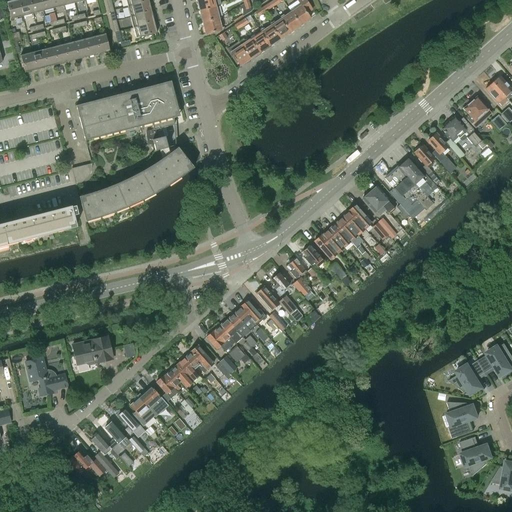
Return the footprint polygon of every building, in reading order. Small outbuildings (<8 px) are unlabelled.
[(11,19),(22,17),(17,0),(14,0),(6,2),(11,19)] [(17,0),(22,17),(32,14),(28,0),(17,0)] [(28,0),(32,14),(43,11),(39,0),(28,0)] [(39,0),(43,11),(53,9),(51,0),(39,0)] [(51,0),(53,9),(64,6),(62,0),(51,0)] [(196,0),(198,4),(197,4),(199,10),(199,9),(199,10),(215,6),(221,5),(219,0),(196,0)] [(287,7),(290,12),(299,26),(304,22),(306,22),(308,21),(308,20),(310,19),(306,13),(312,10),(305,0),(296,0),(300,6),(296,8),(293,3),(287,7)] [(148,1),(127,7),(130,17),(151,12),(148,1)] [(248,2),(244,4),(240,6),(242,16),(251,10),(248,2)] [(202,21),(202,22),(218,18),(215,6),(199,10),(201,15),(200,15),(202,21)] [(151,12),(130,17),(133,28),(154,22),(151,12)] [(299,26),(290,12),(280,19),(290,32),(294,29),(296,29),(298,27),(298,26),(299,26)] [(218,18),(202,22),(204,27),(203,27),(205,33),(205,34),(221,30),(218,18)] [(290,32),(280,19),(271,26),(280,39),(284,36),(286,36),(288,34),(289,33),(290,32)] [(154,22),(133,28),(135,38),(157,33),(154,22)] [(280,39),(271,26),(261,32),(270,46),(274,42),(276,42),(278,41),(279,40),(280,39)] [(261,32),(251,39),(260,52),(265,49),(266,49),(268,47),(269,46),(270,46),(261,32)] [(94,36),(98,54),(109,51),(105,34),(94,36)] [(98,54),(94,36),(83,39),(88,57),(98,54)] [(88,57),(83,39),(73,42),(77,59),(88,57)] [(238,42),(250,59),(255,56),(256,56),(258,54),(259,53),(260,52),(251,39),(246,42),(244,40),(242,39),(238,42)] [(73,42),(62,45),(67,62),(77,59),(73,42)] [(250,59),(238,42),(228,48),(240,66),(245,63),(246,62),(248,61),(249,60),(250,59)] [(52,47),(56,65),(67,62),(62,45),(52,47)] [(56,65),(52,47),(42,50),(46,67),(56,65)] [(42,50),(31,53),(36,70),(46,67),(42,50)] [(36,70),(31,53),(20,55),(25,73),(36,70)] [(493,83),(508,100),(511,97),(511,90),(500,77),(493,83)] [(153,130),(155,130),(162,128),(174,125),(173,118),(179,116),(170,81),(75,106),(85,141),(151,123),(153,130)] [(501,106),(508,100),(493,83),(486,89),(501,106)] [(477,97),(463,109),(470,116),(467,119),(471,124),(475,129),(478,126),(489,117),(492,114),(488,110),(477,97)] [(52,106),(32,111),(34,121),(50,117),(53,128),(48,129),(50,138),(59,135),(52,106)] [(511,112),(508,108),(501,115),(509,124),(511,120),(511,112)] [(504,122),(498,115),(489,123),(495,130),(496,129),(499,132),(507,125),(504,122)] [(446,143),(460,159),(464,156),(452,142),(458,137),(460,140),(464,140),(467,138),(475,147),(478,145),(482,141),(483,141),(464,119),(460,123),(455,117),(441,129),(450,139),(446,143)] [(162,128),(155,130),(157,138),(152,140),(155,151),(161,149),(163,159),(155,164),(143,171),(131,178),(118,183),(105,188),(92,193),(80,197),(79,196),(78,197),(85,222),(86,221),(100,217),(114,212),(128,207),(142,200),(147,197),(155,193),(168,185),(181,177),(193,167),(192,165),(178,149),(177,147),(175,149),(175,145),(167,147),(162,128)] [(456,168),(442,153),(447,148),(435,134),(428,141),(440,154),(436,158),(450,174),(456,168)] [(434,159),(422,146),(415,153),(429,169),(433,165),(430,163),(434,159)] [(437,188),(436,186),(427,176),(425,175),(423,177),(408,159),(398,167),(399,168),(386,179),(386,178),(385,179),(394,189),(404,199),(399,204),(404,210),(414,221),(425,210),(426,211),(433,204),(427,197),(433,192),(437,188)] [(91,165),(92,164),(92,163),(91,164),(71,168),(75,185),(76,185),(77,184),(79,183),(81,183),(82,182),(84,181),(85,180),(86,178),(87,177),(88,175),(89,174),(90,172),(91,171),(91,169),(91,167),(91,165)] [(431,173),(427,176),(436,186),(440,182),(431,173)] [(377,186),(370,193),(389,214),(395,209),(388,201),(389,200),(377,186)] [(389,215),(389,214),(370,193),(362,199),(375,213),(376,212),(380,216),(385,211),(389,215)] [(399,204),(396,207),(401,213),(404,210),(399,204)] [(355,205),(348,211),(365,230),(372,224),(355,205)] [(0,248),(8,247),(7,244),(76,227),(74,221),(73,215),(77,214),(75,206),(71,207),(71,206),(70,206),(0,224),(0,248)] [(349,212),(342,218),(358,236),(365,230),(348,211),(349,212)] [(342,218),(335,224),(351,242),(358,236),(342,218)] [(382,218),(378,222),(392,239),(396,235),(382,218)] [(388,235),(378,223),(372,228),(382,240),(388,235)] [(351,242),(335,224),(328,230),(344,248),(351,242)] [(344,248),(328,230),(322,236),(321,235),(321,236),(337,254),(344,248)] [(337,254),(321,236),(314,242),(330,260),(337,254)] [(378,245),(374,248),(380,255),(384,252),(378,245)] [(309,246),(302,252),(307,258),(305,259),(312,268),(307,272),(318,284),(319,283),(324,289),(330,284),(325,278),(326,278),(317,268),(324,262),(309,246)] [(360,246),(357,249),(366,260),(369,257),(360,246)] [(365,258),(360,262),(364,268),(369,264),(365,258)] [(306,272),(295,259),(287,265),(292,271),(290,273),(295,279),(300,275),(301,276),(306,272)] [(330,268),(341,281),(346,277),(335,264),(330,268)] [(353,266),(349,268),(355,275),(358,272),(353,266)] [(273,287),(281,296),(285,292),(283,290),(289,285),(279,273),(271,280),(275,285),(273,287)] [(300,278),(293,285),(303,296),(311,290),(300,278)] [(256,293),(272,311),(279,305),(263,287),(256,293)] [(285,296),(278,302),(287,311),(290,315),(296,321),(298,321),(302,318),(302,316),(296,309),(285,296)] [(247,301),(240,307),(241,308),(256,325),(263,319),(266,317),(260,310),(258,312),(247,301)] [(250,331),(256,325),(241,308),(234,314),(250,331)] [(274,312),(270,317),(281,331),(287,326),(274,312)] [(234,314),(227,320),(243,337),(250,331),(234,314)] [(243,337),(227,320),(220,326),(235,342),(236,343),(243,337)] [(220,326),(213,332),(228,349),(235,342),(220,326)] [(260,329),(255,333),(263,342),(268,338),(260,329)] [(213,331),(206,338),(216,349),(220,346),(225,351),(228,349),(213,332),(213,331)] [(251,347),(252,348),(257,344),(250,336),(245,340),(247,342),(251,347)] [(72,345),(77,364),(87,362),(88,363),(89,364),(94,363),(95,362),(94,360),(96,360),(96,359),(102,357),(103,361),(112,359),(107,337),(72,345)] [(487,355),(478,361),(485,373),(494,367),(500,376),(511,369),(509,365),(511,363),(511,356),(504,343),(498,347),(497,346),(486,353),(487,355)] [(197,345),(190,352),(207,370),(214,364),(197,345)] [(236,362),(244,356),(237,347),(229,354),(236,362)] [(203,373),(207,370),(190,352),(191,352),(184,358),(194,369),(197,366),(203,373)] [(226,357),(220,362),(228,371),(230,374),(236,368),(226,357)] [(65,376),(56,378),(55,377),(55,376),(54,375),(53,374),(52,374),(51,373),(50,373),(49,373),(48,373),(47,373),(46,373),(42,358),(25,362),(29,381),(41,379),(44,395),(53,393),(53,391),(68,388),(65,376)] [(184,358),(177,364),(193,382),(200,376),(194,369),(184,358)] [(458,375),(448,381),(464,393),(468,390),(471,395),(482,388),(476,378),(485,373),(478,361),(468,366),(467,365),(456,372),(458,375)] [(220,362),(215,366),(223,375),(228,371),(220,362)] [(193,382),(177,364),(170,370),(180,382),(186,388),(193,382)] [(170,370),(163,376),(163,377),(177,392),(180,389),(176,385),(180,382),(170,370)] [(214,378),(210,374),(205,377),(210,382),(214,378)] [(163,377),(163,376),(156,382),(166,393),(163,396),(167,401),(171,398),(177,392),(163,377)] [(147,390),(138,398),(154,416),(167,404),(151,387),(147,391),(147,390)] [(209,393),(206,397),(211,403),(215,399),(209,393)] [(154,416),(138,398),(130,405),(136,412),(133,414),(143,426),(154,416)] [(188,398),(185,400),(192,408),(194,406),(188,398)] [(184,400),(181,403),(190,413),(193,410),(184,400)] [(467,403),(447,402),(450,411),(451,413),(447,414),(451,426),(448,427),(452,438),(457,437),(473,431),(473,430),(473,431),(470,431),(467,421),(477,418),(473,405),(468,407),(467,405),(467,403)] [(0,420),(10,419),(7,409),(0,410),(0,440),(0,439),(0,425),(0,420)] [(128,427),(125,430),(129,433),(132,431),(138,438),(145,432),(125,410),(118,416),(128,427)] [(112,422),(105,428),(114,439),(107,445),(111,449),(118,443),(123,449),(130,443),(128,441),(125,437),(122,433),(112,422)] [(150,426),(145,431),(149,436),(153,440),(157,437),(154,431),(150,426)] [(171,426),(168,429),(173,436),(177,434),(171,426)] [(111,449),(107,445),(98,434),(91,440),(104,455),(111,449)] [(133,437),(128,441),(130,443),(139,453),(144,449),(133,437)] [(475,437),(459,443),(463,453),(461,454),(465,466),(469,465),(473,476),(488,463),(486,459),(491,457),(487,445),(476,449),(473,438),(476,437),(475,437)] [(72,457),(84,470),(90,465),(99,475),(105,470),(96,459),(92,462),(87,455),(84,457),(79,451),(72,457)] [(114,478),(119,474),(105,458),(104,459),(99,453),(95,457),(114,478)] [(124,453),(120,457),(128,467),(132,463),(124,453)] [(90,476),(84,470),(72,457),(66,462),(71,469),(69,471),(74,476),(71,478),(79,486),(90,476)] [(511,462),(506,462),(505,467),(500,466),(490,483),(501,485),(501,489),(511,490),(511,462)]
